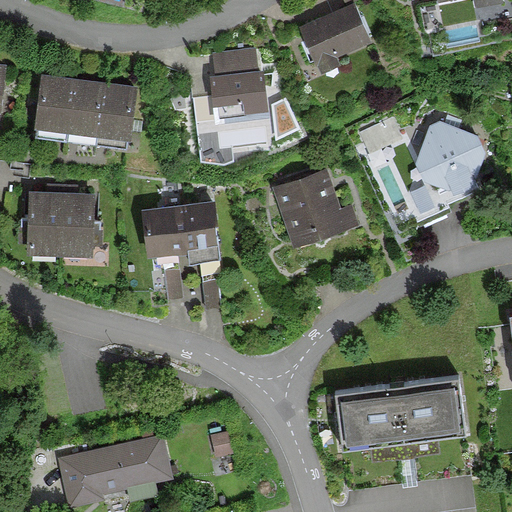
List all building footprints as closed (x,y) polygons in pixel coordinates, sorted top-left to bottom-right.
[(338,58),(372,43),(355,4),(301,27),(321,74),(341,66),(338,58)] [(216,76),(259,71),(256,49),(213,53),(216,76)] [(214,96),(194,98),(198,121),(215,119),(216,126),(270,118),(264,70),(259,71),(216,76),(211,76),(214,96)] [(45,75),(37,137),(129,150),(137,88),(45,75)] [(286,98),(273,104),(276,140),(300,129),(286,98)] [(393,117),(361,132),(371,154),(404,139),(393,117)] [(430,127),(416,162),(425,182),(449,191),(452,190),(455,196),(478,185),(476,179),(488,155),(479,135),(441,121),(430,127)] [(329,169),(273,187),(293,247),(360,226),(353,204),(342,208),(329,169)] [(425,186),(410,193),(420,213),(435,206),(425,186)] [(32,190),(29,255),(93,257),(93,244),(102,245),(103,230),(100,230),(101,223),(95,223),(96,193),(32,190)] [(143,210),(149,260),(189,255),(191,265),(221,261),(214,202),(143,210)] [(166,270),(168,298),(184,297),(181,268),(166,270)] [(217,280),(203,282),(205,309),(220,308),(217,280)] [(335,389),(341,448),(464,435),(458,376),(335,389)] [(228,432),(211,435),(215,457),(232,453),(228,432)] [(164,434),(59,456),(70,509),(106,501),(105,495),(174,479),(164,434)]
